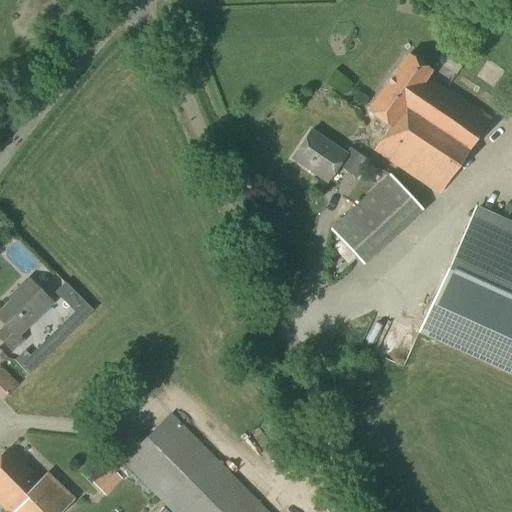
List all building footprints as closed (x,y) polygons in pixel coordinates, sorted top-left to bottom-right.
[(436,197),(490,118),(427,76),(430,72),(407,56),(367,112),(388,127),(372,152),(436,197)] [(345,154),(310,132),(291,160),(326,183),(337,167),(356,180),(367,162),(348,149),(345,154)] [(363,266),(422,211),(388,175),(329,231),(363,266)] [(511,215),(511,206),(506,204),(503,211),(511,215)] [(511,229),(476,213),(422,331),(511,372),(511,229)] [(0,232),(0,246),(14,235),(7,226),(0,232)] [(0,343),(11,355),(24,342),(19,337),(52,304),(27,280),(9,299),(11,301),(0,312),(0,320),(4,325),(0,328),(0,343)] [(73,313),(29,357),(23,352),(13,362),(27,376),(37,365),(91,312),(65,285),(55,295),(73,313)] [(18,385),(0,367),(0,366),(4,361),(7,359),(0,352),(0,401),(1,403),(18,385)] [(268,511),(171,413),(141,443),(126,428),(106,448),(121,463),(169,511),(268,511)] [(40,480),(9,449),(0,457),(0,506),(5,511),(62,511),(73,501),(46,474),(40,480)] [(113,497),(130,482),(112,462),(95,477),(113,497)]
